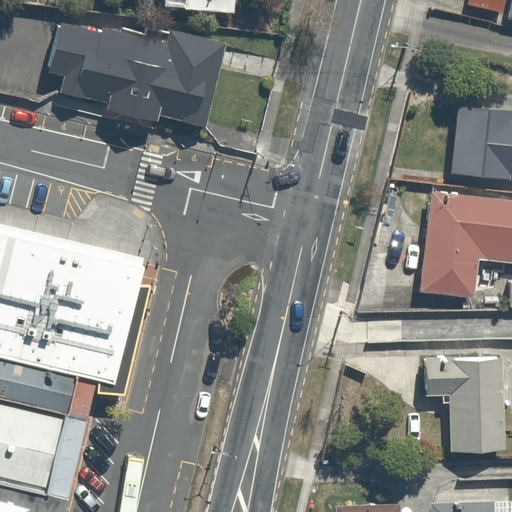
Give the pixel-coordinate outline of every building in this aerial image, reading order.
[(234,0),(159,0),(159,5),(233,12),(234,0)] [(503,14),(506,0),(468,0),(467,6),(503,14)] [(204,123),(224,37),(166,25),(163,36),(98,22),(97,26),(57,17),(45,67),(61,71),(57,88),(105,99),(104,105),(154,117),(156,111),(204,123)] [(511,104),(460,99),(451,173),(506,180),(507,170),(511,170),(511,104)] [(511,199),(432,187),(416,292),(472,300),(479,257),(511,261),(511,199)] [(0,219),(0,226),(139,260),(140,253),(0,219)] [(0,351),(74,369),(93,374),(95,374),(111,378),(134,279),(139,260),(0,226),(0,351)] [(111,378),(95,374),(94,388),(122,390),(147,280),(134,279),(111,378)] [(0,393),(65,409),(74,369),(0,351),(0,393)] [(504,451),(502,355),(426,356),(426,399),(446,398),(447,452),(504,451)] [(74,369),(65,409),(84,414),(93,374),(74,369)] [(0,478),(45,489),(65,409),(0,393),(0,478)] [(65,409),(45,489),(64,494),(84,414),(65,409)] [(0,511),(59,511),(64,494),(45,489),(0,478),(0,511)] [(332,511),(491,511),(491,503),(431,504),(431,511),(407,511),(407,503),(332,505),(332,511)]
